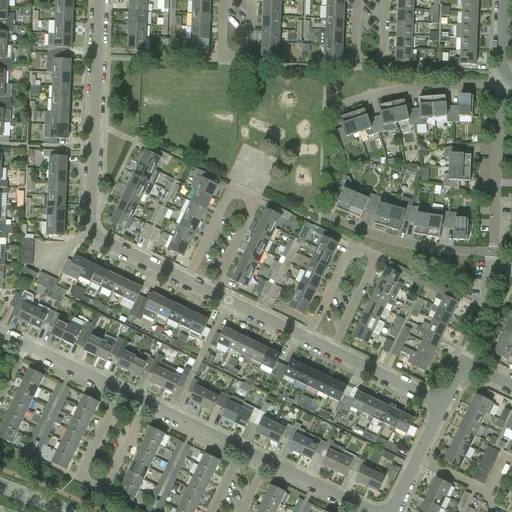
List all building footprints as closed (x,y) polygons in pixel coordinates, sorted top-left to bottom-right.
[(56,0),(56,8),(73,9),(73,0),(56,0)] [(146,0),(130,0),(130,11),(146,12),(146,0)] [(414,0),(398,0),(398,9),(414,10),(414,0)] [(462,0),(462,12),(478,13),(478,0),(462,0)] [(193,14),(210,14),(210,1),(193,1),(193,14)] [(281,4),(264,4),(264,17),(280,18),(281,4)] [(7,7),(0,6),(0,19),(0,20),(0,26),(14,26),(14,14),(7,14),(7,7)] [(344,7),(327,7),(327,20),(344,20),(344,7)] [(56,21),(72,22),(73,9),(56,8),(56,21)] [(414,10),(398,9),(397,22),(413,23),(413,16),(420,17),(423,15),(423,10),(414,10)] [(146,12),(130,11),(129,24),(146,25),(146,12)] [(478,13),(462,12),(462,25),(477,26),(478,13)] [(210,14),(193,14),(192,27),(209,27),(210,14)] [(280,18),(264,17),(263,30),(280,31),(280,18)] [(344,20),(327,20),(326,32),(343,33),(344,20)] [(55,34),(72,35),(72,22),(56,21),(55,34)] [(309,22),(305,21),(305,32),(309,32),(324,33),(324,30),(309,29),(309,22)] [(413,23),(397,22),(397,36),(413,36),(413,23)] [(146,25),(129,24),(129,37),(145,38),(146,25)] [(477,39),(477,26),(462,25),(456,25),(455,38),(461,39),(461,38),(477,39)] [(0,45),(6,46),(6,33),(14,33),(14,32),(18,32),(18,27),(14,27),(14,26),(0,26),(0,27),(0,45)] [(209,27),(192,27),(192,40),(209,40),(209,27)] [(280,31),(263,30),(262,43),(279,43),(280,31)] [(343,33),(326,32),(326,45),(343,46),(343,33)] [(72,35),(55,34),(48,34),(48,53),(61,54),(61,48),(71,48),(72,35)] [(413,36),(397,36),(396,49),(412,49),(413,36)] [(145,38),(129,37),(128,51),(138,51),(138,58),(151,58),(152,51),(145,51),(145,38)] [(460,51),(476,52),(477,39),(461,38),(461,39),(460,51)] [(209,40),(192,40),(191,53),(184,53),(184,60),(198,60),(198,53),(208,54),(209,40)] [(279,43),(262,43),(262,56),(272,56),(271,63),(285,64),(285,57),(279,57),(279,43)] [(6,46),(0,45),(0,64),(12,65),(13,59),(5,59),(6,46)] [(343,46),(326,45),(325,59),(318,59),(318,65),(332,65),(332,59),(342,60),(343,46)] [(412,49),(396,49),(396,62),(411,63),(412,49)] [(476,52),(460,51),(460,58),(454,58),(454,64),(475,65),(476,52)] [(54,73),(70,74),(71,60),(61,60),(61,54),(48,53),(47,72),(54,73)] [(0,84),(4,85),(4,84),(5,71),(14,72),(15,66),(12,66),(12,65),(0,64),(0,84)] [(53,86),(70,87),(70,74),(54,73),(53,86)] [(4,85),(0,84),(0,103),(11,104),(12,85),(4,84),(4,85)] [(39,86),(35,86),(35,85),(31,85),(30,95),(39,95),(39,86)] [(53,99),(69,100),(70,87),(53,86),(53,99)] [(432,97),(434,118),(447,117),(447,123),(453,123),(453,110),(447,110),(445,96),(432,97)] [(453,110),(453,123),(459,123),(460,117),(473,117),(473,111),(475,111),(475,102),(473,102),(474,96),(460,96),(460,110),(453,110)] [(414,113),(416,125),(427,125),(428,118),(434,118),(432,97),(419,98),(421,112),(414,113)] [(69,100),(53,99),(52,112),(69,113),(69,100)] [(392,103),(396,123),(409,121),(410,127),(416,125),(414,113),(408,114),(405,100),(392,103)] [(0,123),(3,123),(10,124),(11,104),(0,103),(0,123)] [(376,121),(379,133),(397,129),(396,123),(392,103),(379,105),(382,119),(376,121)] [(352,113),(359,133),(365,131),(368,137),(379,133),(376,121),(369,123),(365,109),(352,113)] [(69,113),(52,112),(51,125),(68,126),(69,113)] [(359,133),(352,113),(340,118),(345,131),(338,133),(343,145),(354,141),(353,135),(359,133)] [(9,137),(2,136),(3,123),(0,123),(0,142),(9,143),(9,137)] [(57,145),(58,139),(68,139),(68,126),(51,125),(44,125),(44,144),(57,145)] [(450,168),(471,168),(471,155),(460,155),(461,146),(445,148),(444,154),(450,155),(450,168)] [(0,148),(0,168),(1,168),(1,155),(8,156),(9,149),(0,148)] [(43,157),(50,157),(50,170),(66,171),(67,157),(57,157),(57,151),(44,150),(43,157)] [(140,163),(155,170),(161,158),(167,161),(170,156),(157,150),(155,155),(146,151),(140,163)] [(155,170),(140,163),(134,175),(149,182),(155,170)] [(471,168),(450,168),(450,173),(443,175),(443,187),(459,190),(459,181),(470,181),(471,168)] [(49,183),(66,184),(66,171),(50,170),(49,183)] [(197,190),(212,198),(218,186),(208,181),(211,176),(199,170),(196,175),(203,178),(197,190)] [(149,182),(134,175),(129,186),(144,194),(149,182)] [(345,176),(342,181),(336,193),(342,195),(336,208),(348,214),(357,194),(351,192),(353,186),(350,178),(345,176)] [(173,183),(169,181),(165,190),(169,192),(173,183)] [(49,196),(65,197),(66,184),(49,183),(49,196)] [(144,194),(129,186),(123,198),(138,205),(144,194)] [(161,198),(165,200),(169,192),(165,190),(161,198)] [(212,198),(197,190),(191,202),(206,209),(212,198)] [(372,208),(376,196),(371,194),(365,191),(362,197),(357,194),(348,214),(360,219),(366,206),(372,208)] [(167,202),(171,204),(176,195),(172,193),(167,202)] [(48,209),(65,210),(65,197),(49,196),(48,209)] [(387,227),(393,207),(380,204),(382,198),(376,196),(372,208),(378,210),(374,224),(387,227)] [(410,219),(412,207),(414,200),(402,197),(398,209),(393,207),(387,227),(399,231),(403,217),(410,219)] [(138,205),(123,198),(117,210),(132,217),(138,205)] [(186,214),(201,221),(206,209),(191,202),(186,214)] [(158,215),(162,206),(158,205),(154,213),(158,215)] [(427,236),(430,216),(417,214),(418,208),(412,207),(410,219),(416,220),(414,234),(427,236)] [(168,210),(164,208),(160,216),(165,218),(164,218),(168,220),(170,217),(166,215),(168,210)] [(261,221),(276,228),(281,217),(288,220),(290,214),(278,208),(275,213),(266,209),(261,221)] [(48,222),(64,223),(65,210),(48,209),(42,209),(42,216),(48,216),(48,222)] [(448,225),(450,213),(444,212),(431,209),(430,216),(427,236),(439,239),(442,224),(448,225)] [(132,217),(117,210),(112,222),(127,229),(132,217)] [(149,221),(154,223),(158,215),(154,213),(149,221)] [(450,213),(448,225),(455,226),(454,240),(468,241),(468,234),(470,235),(470,226),(468,226),(469,220),(462,219),(461,213),(450,213)] [(180,226),(195,233),(201,221),(186,214),(180,226)] [(160,227),(164,218),(165,218),(160,216),(156,225),(160,227)] [(276,228),(261,221),(255,233),(270,240),(276,228)] [(64,223),(48,222),(47,235),(64,236),(64,223)] [(304,227),(311,230),(313,226),(306,222),(304,227)] [(146,239),(152,227),(146,224),(140,236),(146,239)] [(0,238),(5,239),(6,234),(11,234),(12,233),(12,227),(0,226),(0,238)] [(195,233),(180,226),(174,237),(189,244),(195,233)] [(161,231),(155,228),(149,240),(155,243),(161,231)] [(318,248),(333,256),(338,244),(330,239),(332,234),(320,228),(317,234),(323,237),(318,248)] [(270,240),(255,233),(249,244),(264,252),(270,240)] [(189,244),(174,237),(168,249),(183,256),(189,244)] [(264,252),(249,244),(244,256),(259,263),(264,252)] [(281,256),(285,258),(290,249),(286,247),(281,256)] [(333,256),(318,248),(312,260),(327,267),(333,256)] [(21,258),(33,259),(33,251),(21,250),(21,258)] [(288,259),(292,261),(296,253),(293,251),(288,259)] [(76,256),(72,263),(67,261),(61,273),(78,281),(80,277),(79,277),(87,261),(76,256)] [(259,263),(244,256),(238,268),(253,275),(259,263)] [(327,267),(312,260),(306,272),(321,279),(327,267)] [(87,261),(79,277),(80,277),(91,282),(98,266),(87,261)] [(98,266),(91,282),(101,287),(109,272),(98,266)] [(253,275),(238,268),(232,280),(247,287),(253,275)] [(426,279),(402,268),(399,275),(401,275),(423,286),(426,279)] [(34,281),(38,274),(26,269),(23,275),(34,281)] [(381,280),(400,289),(403,285),(398,282),(401,275),(399,275),(387,269),(381,280)] [(41,285),(46,275),(41,272),(35,283),(38,284),(41,285)] [(109,272),(101,287),(112,293),(120,277),(109,272)] [(321,279),(306,272),(301,284),(316,291),(321,279)] [(281,274),(277,283),(281,285),(285,276),(281,274)] [(46,275),(41,285),(46,288),(52,277),(46,275)] [(47,288),(52,291),(57,280),(52,277),(46,288),(47,288)] [(120,277),(112,293),(123,298),(131,282),(120,277)] [(434,291),(437,284),(426,279),(423,286),(434,291)] [(400,289),(381,280),(376,291),(395,301),(395,300),(400,289)] [(267,297),(273,284),(267,281),(261,294),(267,297)] [(131,282),(123,298),(134,303),(132,308),(138,310),(144,298),(139,295),(142,288),(131,282)] [(38,284),(36,292),(42,296),(47,288),(46,288),(41,285),(38,284)] [(316,291),(301,284),(295,295),(310,303),(316,291)] [(275,301),(281,289),(276,286),(270,298),(275,301)] [(67,291),(60,288),(57,294),(63,296),(64,297),(67,291)] [(29,324),(37,308),(31,306),(34,299),(33,295),(24,291),(22,297),(22,296),(16,309),(21,312),(18,319),(29,324)] [(384,309),(387,304),(394,307),(397,301),(395,300),(395,301),(376,291),(370,303),(384,309)] [(16,293),(10,306),(16,309),(22,296),(16,293)] [(77,293),(75,299),(81,302),(84,296),(77,293)] [(157,314),(165,299),(153,293),(149,300),(144,298),(138,310),(134,318),(141,321),(143,315),(154,321),(157,314)] [(439,308),(453,315),(459,303),(438,293),(435,299),(442,302),(439,308)] [(310,303),(295,295),(289,307),(304,315),(310,303)] [(88,305),(90,299),(84,296),(81,302),(88,305)] [(165,299),(157,314),(168,319),(176,304),(165,299)] [(413,303),(406,299),(403,305),(410,308),(413,303)] [(379,321),(381,316),(386,318),(389,312),(384,309),(370,303),(365,314),(379,321)] [(99,304),(97,309),(103,312),(106,307),(99,304)] [(176,304),(168,319),(179,325),(186,309),(176,304)] [(422,307),(416,304),(413,309),(420,313),(422,307)] [(37,308),(29,324),(40,330),(44,322),(49,325),(55,312),(57,307),(52,305),(48,314),(37,308)] [(401,311),(407,314),(410,308),(403,305),(401,311)] [(453,315),(439,308),(433,305),(430,310),(437,313),(434,319),(448,326),(453,315)] [(110,315),(112,310),(106,307),(103,312),(110,315)] [(186,309),(179,325),(190,330),(198,314),(186,309)] [(410,315),(417,318),(420,313),(413,309),(410,315)] [(62,340),(70,325),(59,319),(61,315),(55,312),(49,325),(54,328),(51,335),(62,340)] [(97,312),(91,324),(97,327),(102,315),(100,314),(97,312)] [(198,314),(190,330),(188,335),(205,343),(211,330),(205,327),(209,320),(198,314)] [(365,314),(359,325),(373,332),(379,335),(385,324),(379,321),(365,314)] [(448,326),(434,319),(431,325),(423,322),(421,327),(428,331),(442,338),(448,326)] [(70,325),(62,340),(73,346),(77,339),(82,341),(90,324),(85,321),(81,330),(70,325)] [(402,325),(395,322),(393,328),(399,331),(402,325)] [(95,356),(103,340),(93,335),(97,327),(90,324),(82,341),(87,344),(84,351),(95,356)] [(368,344),(373,332),(359,325),(354,337),(368,344)] [(412,330),(405,326),(402,332),(409,335),(412,330)] [(423,342),(437,349),(442,338),(428,331),(421,327),(418,326),(415,330),(426,336),(423,342)] [(229,349),(236,333),(225,327),(221,335),(216,332),(210,345),(216,348),(218,344),(229,349)] [(396,338),(399,331),(393,328),(390,333),(391,334),(391,336),(396,338)] [(155,331),(152,336),(159,339),(161,334),(155,331)] [(511,334),(505,331),(499,342),(511,348),(511,334)] [(409,335),(402,332),(397,343),(404,347),(409,335)] [(180,333),(176,341),(174,346),(181,349),(183,344),(187,336),(180,333)] [(236,333),(229,349),(240,354),(247,338),(236,333)] [(165,342),(167,337),(161,334),(159,339),(165,342)] [(103,340),(95,356),(107,362),(110,355),(115,357),(124,340),(118,337),(114,346),(103,340)] [(247,338),(240,354),(245,357),(242,362),(248,365),(251,359),(258,344),(247,338)] [(382,350),(389,353),(394,342),(387,339),(382,350)] [(136,356),(126,351),(130,343),(124,340),(115,357),(121,360),(117,367),(129,372),(136,356)] [(437,349),(423,342),(417,353),(431,360),(437,349)] [(511,348),(499,342),(494,354),(508,361),(510,357),(511,357),(511,348)] [(417,353),(404,347),(397,343),(391,354),(398,357),(401,352),(410,356),(407,363),(426,372),(431,360),(417,353)] [(262,365),(269,349),(258,344),(251,359),(262,365)] [(269,349),(262,365),(260,370),(271,375),(271,374),(276,377),(282,365),(277,362),(281,354),(269,349)] [(136,356),(129,372),(140,378),(143,371),(149,373),(155,360),(150,358),(151,356),(145,353),(144,355),(138,352),(136,356)] [(162,388),(169,372),(172,368),(161,363),(164,357),(157,354),(155,360),(149,373),(154,376),(150,383),(162,388)] [(210,355),(206,361),(212,364),(216,357),(210,355)] [(295,381),(303,365),(292,360),(288,367),(282,365),(276,377),(282,380),(284,376),(295,381)] [(227,365),(224,371),(230,374),(233,368),(227,365)] [(303,365),(295,381),(306,386),(314,370),(303,365)] [(169,372),(162,388),(173,394),(176,387),(182,389),(188,376),(191,370),(186,367),(181,378),(175,375),(177,370),(172,368),(169,372)] [(237,377),(240,371),(233,368),(230,374),(237,377)] [(24,380),(39,388),(45,376),(29,369),(24,380)] [(314,370),(306,386),(317,392),(325,376),(314,370)] [(325,376),(317,392),(328,397),(336,381),(325,376)] [(247,378),(245,384),(253,388),(256,383),(247,378)] [(201,407),(208,391),(198,386),(200,382),(194,379),(188,392),(193,394),(189,402),(201,407)] [(18,392),(34,399),(39,388),(24,380),(18,392)] [(336,381),(328,397),(339,402),(335,411),(339,412),(335,421),(337,422),(343,409),(349,397),(344,394),(347,386),(336,381)] [(58,383),(54,391),(53,394),(57,396),(62,385),(58,383)] [(66,387),(65,391),(61,398),(65,400),(71,389),(66,387)] [(208,391),(201,407),(212,413),(215,405),(221,408),(227,395),(221,393),(219,397),(208,391)] [(234,423),(241,407),(231,402),(233,398),(231,397),(234,393),(229,391),(227,395),(221,408),(226,410),(223,418),(234,423)] [(13,403),(28,410),(34,399),(18,392),(13,403)] [(280,394),(277,400),(285,403),(288,396),(289,394),(285,392),(283,396),(280,394)] [(362,413),(369,397),(358,392),(354,399),(349,397),(343,409),(349,412),(351,408),(357,411),(355,416),(359,418),(362,413)] [(52,407),(53,404),(57,396),(53,394),(47,405),(52,407)] [(79,407),(94,414),(99,402),(84,395),(79,407)] [(471,407),(486,414),(487,414),(489,415),(495,404),(476,395),(471,407)] [(291,406),(293,404),(295,399),(288,396),(285,403),(291,406)] [(369,397),(362,413),(368,416),(366,421),(371,423),(373,418),(380,402),(369,397)] [(61,398),(59,402),(56,409),(60,412),(65,400),(61,398)] [(310,405),(311,403),(305,400),(301,408),(308,411),(311,406),(310,405)] [(314,414),(317,409),(315,408),(318,406),(314,400),(313,401),(311,404),(312,406),(311,406),(308,411),(314,414)] [(259,426),(256,434),(267,439),(275,423),(264,418),(266,414),(270,404),(265,402),(260,411),(254,424),(259,426)] [(373,418),(380,421),(377,426),(382,428),(384,423),(391,408),(380,402),(373,418)] [(8,414),(23,421),(28,410),(13,403),(8,414)] [(241,407),(234,423),(245,429),(249,421),(254,424),(260,411),(244,403),(242,407),(241,407)] [(46,419),(48,415),(52,407),(47,405),(42,416),(46,419)] [(94,414),(79,407),(73,418),(89,425),(94,414)] [(486,414),(471,407),(465,417),(481,425),(486,414)] [(384,423),(390,427),(388,431),(393,433),(395,429),(402,413),(391,408),(384,423)] [(56,409),(54,413),(50,421),(55,423),(60,412),(56,409)] [(499,420),(505,423),(511,412),(505,409),(499,420)] [(402,413),(395,429),(406,434),(414,419),(402,413)] [(2,425),(18,432),(23,421),(8,414),(2,425)] [(41,430),(43,426),(46,419),(42,416),(36,428),(41,430)] [(481,425),(465,417),(460,428),(476,436),(481,425)] [(89,425),(73,418),(68,429),(83,436),(89,425)] [(505,423),(499,420),(496,427),(502,430),(505,423)] [(50,421),(48,424),(45,432),(49,434),(55,423),(50,421)] [(308,439),(303,437),(305,431),(300,429),(301,425),(296,422),(293,427),(287,440),(293,442),(289,450),(300,455),(308,439)] [(275,423),(267,439),(278,444),(282,437),(287,440),(293,427),(287,424),(286,428),(275,423)] [(18,432),(2,425),(0,429),(0,438),(12,444),(18,432)] [(145,439),(160,446),(166,434),(150,427),(145,439)] [(355,427),(352,432),(363,438),(366,432),(355,427)] [(36,441),(37,437),(41,430),(36,428),(31,439),(36,441)] [(476,436),(460,428),(455,439),(470,447),(476,436)] [(83,436),(68,429),(63,440),(78,447),(83,436)] [(45,432),(43,435),(40,443),(44,445),(48,446),(51,439),(47,438),(49,434),(45,432)] [(366,432),(363,438),(374,443),(377,438),(366,432)] [(308,439),(300,455),(312,461),(315,453),(321,456),(327,443),(326,443),(321,441),(322,440),(310,434),(308,439)] [(495,445),(498,439),(493,436),(489,443),(495,445)] [(385,448),(388,442),(382,439),(378,437),(377,438),(374,443),(385,448)] [(29,455),(32,449),(36,450),(40,443),(36,441),(31,439),(24,453),(29,455)] [(140,450),(155,457),(160,446),(145,439),(140,450)] [(334,471),(341,455),(344,451),(344,449),(333,444),(334,442),(328,439),(326,443),(327,443),(321,456),(326,458),(322,466),(334,471)] [(470,447),(455,439),(449,450),(465,458),(470,447)] [(78,447),(63,440),(57,451),(72,459),(78,447)] [(179,441),(176,448),(174,452),(178,454),(184,443),(179,441)] [(388,442),(385,448),(397,454),(400,448),(388,442)] [(37,459),(40,452),(44,445),(40,443),(36,450),(33,457),(37,459)] [(187,445),(185,449),(181,456),(186,458),(192,447),(187,445)] [(485,452),(497,458),(500,452),(487,446),(485,452)] [(134,461),(150,468),(155,457),(140,450),(134,461)] [(465,458),(449,450),(444,462),(460,469),(465,458)] [(72,459),(57,451),(52,463),(67,470),(72,459)] [(341,455),(334,471),(345,477),(348,469),(354,472),(360,459),(344,451),(341,455)] [(392,463),(396,456),(384,451),(381,457),(392,463)] [(173,466),(178,454),(174,452),(168,464),(173,466)] [(363,452),(360,459),(365,462),(369,455),(363,452)] [(482,457),(494,464),(497,458),(485,452),(482,457)] [(199,465),(214,472),(220,461),(205,453),(199,465)] [(181,456),(180,460),(176,467),(181,470),(186,458),(181,456)] [(479,463),(492,469),(494,464),(482,457),(479,463)] [(367,487),(374,471),(364,466),(366,462),(360,459),(354,472),(359,474),(355,482),(367,487)] [(129,472),(144,479),(150,468),(134,461),(129,472)] [(477,468),(489,474),(492,469),(479,463),(477,468)] [(167,477),(173,466),(168,464),(163,475),(167,477)] [(214,472),(199,465),(194,476),(209,483),(214,472)] [(176,467),(174,471),(171,479),(175,481),(181,470),(176,467)] [(374,471),(367,487),(378,493),(386,477),(380,474),(382,471),(376,468),(374,471)] [(489,474),(477,468),(474,473),(487,479),(489,474)] [(124,483),(139,491),(144,479),(129,472),(124,483)] [(484,485),(487,479),(474,473),(471,479),(484,485)] [(162,488),(167,477),(163,475),(158,486),(162,488)] [(209,483),(194,476),(189,487),(204,494),(209,483)] [(430,489),(446,497),(452,485),(436,478),(430,489)] [(171,479),(169,482),(165,490),(170,492),(175,481),(171,479)] [(139,491),(124,483),(118,495),(133,502),(139,491)] [(265,496),(280,504),(286,492),(271,485),(265,496)] [(157,499),(158,496),(162,488),(158,486),(152,497),(157,499)] [(204,494),(189,487),(183,498),(198,505),(204,494)] [(446,497),(430,489),(425,500),(441,508),(446,497)] [(165,490),(164,493),(160,501),(164,503),(170,492),(165,490)] [(459,503),(465,506),(471,495),(464,492),(459,503)] [(260,508),(268,511),(276,511),(280,504),(265,496),(260,508)] [(146,511),(150,511),(153,507),(157,499),(152,497),(145,511),(146,511)] [(195,511),(198,505),(183,498),(178,509),(183,511),(195,511)] [(299,499),(296,506),(294,510),(297,511),(298,511),(304,501),(299,499)] [(438,511),(441,508),(425,500),(420,511),(421,511),(438,511)] [(160,501),(157,508),(154,511),(160,511),(164,503),(160,501)] [(309,511),(313,505),(308,503),(303,511),(309,511)] [(462,511),(465,506),(459,503),(456,509),(461,511),(462,511)]
